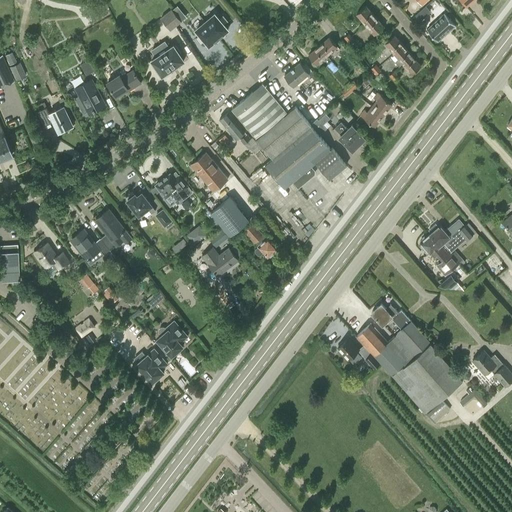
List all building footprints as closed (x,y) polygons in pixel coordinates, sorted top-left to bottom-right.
[(176,25),(181,21),(172,9),(167,13),(176,25)] [(416,24),(426,15),(421,10),(411,18),(416,24)] [(171,29),(176,25),(167,13),(161,18),(171,29)] [(213,13),(204,21),(218,37),(223,33),(222,32),(226,28),(223,23),(227,19),(222,13),(217,17),(213,13)] [(438,41),(455,25),(445,13),(427,29),(438,41)] [(199,33),(195,37),(200,43),(204,39),(208,44),(213,39),(214,40),(218,37),(204,21),(195,28),(199,33)] [(25,39),(28,44),(35,40),(32,35),(25,39)] [(174,46),(173,45),(152,60),(162,75),(184,60),(179,54),(181,53),(176,45),(174,46)] [(16,61),(12,51),(5,54),(10,64),(16,61)] [(0,87),(14,81),(2,55),(0,55),(0,87)] [(89,60),(80,65),(86,75),(95,70),(89,60)] [(26,75),(19,62),(10,66),(16,80),(26,75)] [(294,86),(309,74),(309,73),(302,65),(300,62),(284,75),(294,86)] [(309,73),(312,70),(305,63),(302,65),(309,73)] [(120,75),(107,82),(116,96),(128,89),(129,91),(141,83),(133,70),(122,77),(120,75)] [(76,88),(80,96),(75,98),(83,114),(88,112),(89,112),(93,110),(94,111),(96,110),(95,108),(99,106),(100,108),(106,105),(92,79),(76,88)] [(262,83),(232,109),(256,137),(286,112),(262,83)] [(47,107),(38,112),(45,126),(54,121),(59,132),(73,125),(64,106),(50,113),(47,107)] [(257,138),(273,158),(312,125),(295,106),(257,138)] [(250,148),(257,143),(252,137),(251,138),(244,131),(228,112),(220,119),(236,138),(238,136),(249,149),(250,148)] [(323,124),(330,118),(326,113),(319,120),(318,119),(312,124),(321,134),(327,129),(323,124)] [(341,122),(335,127),(342,135),(340,136),(352,149),(359,142),(360,143),(364,139),(363,138),(364,137),(352,125),(348,129),(341,122)] [(273,158),(265,164),(285,187),(293,180),(298,187),(314,174),(314,170),(310,166),(315,161),(329,178),(346,164),(332,147),(331,149),(312,125),(273,158)] [(231,142),(225,134),(219,140),(225,147),(231,142)] [(257,143),(250,148),(254,153),(261,148),(257,143)] [(8,144),(0,147),(0,159),(12,154),(8,144)] [(206,152),(191,164),(213,190),(222,182),(223,183),(228,179),(206,152)] [(170,173),(156,184),(170,203),(175,199),(178,203),(192,192),(179,175),(174,179),(170,173)] [(201,191),(197,194),(201,199),(205,196),(201,191)] [(128,198),(129,199),(127,200),(139,215),(148,208),(151,213),(155,210),(152,205),(142,192),(137,196),(135,194),(134,195),(133,193),(128,198)] [(230,196),(211,211),(230,235),(249,220),(230,196)] [(199,204),(207,213),(210,211),(207,207),(205,204),(203,201),(199,204)] [(101,238),(110,250),(116,245),(116,246),(121,242),(122,243),(123,243),(124,243),(125,243),(126,242),(132,237),(119,221),(117,222),(107,210),(95,219),(107,233),(101,238)] [(171,221),(164,211),(157,216),(165,226),(170,221),(171,221)] [(511,213),(502,222),(511,232),(511,213)] [(428,230),(430,232),(428,234),(445,253),(445,252),(448,255),(465,240),(457,231),(464,224),(459,218),(445,230),(440,224),(438,226),(436,223),(428,230)] [(260,255),(264,252),(268,257),(270,255),(271,255),(273,254),(273,252),(279,247),(268,236),(267,238),(252,222),(244,229),(255,242),(256,241),(259,244),(258,246),(255,249),(255,252),(258,255),(260,255)] [(473,234),(464,224),(457,231),(465,240),(466,239),(466,240),(473,234)] [(199,225),(187,235),(194,243),(206,234),(199,225)] [(115,256),(110,250),(101,238),(95,242),(84,228),(72,237),(82,250),(80,251),(87,259),(88,258),(89,259),(91,258),(90,257),(100,249),(104,254),(102,256),(107,263),(115,256)] [(222,229),(210,238),(216,246),(229,237),(222,229)] [(445,253),(428,234),(420,241),(422,243),(419,244),(428,254),(430,252),(431,254),(435,250),(443,260),(438,265),(446,274),(452,268),(459,262),(451,253),(448,256),(448,255),(445,252),(445,253)] [(183,239),(177,244),(181,249),(187,244),(183,239)] [(47,242),(34,251),(46,267),(54,262),(59,269),(69,262),(62,251),(56,255),(47,242)] [(0,245),(0,259),(1,281),(19,280),(17,244),(16,244),(16,246),(0,247),(0,245)] [(213,246),(202,255),(203,255),(209,262),(208,263),(218,276),(218,275),(217,274),(231,264),(232,265),(238,260),(229,247),(219,254),(213,246)] [(452,253),(459,262),(462,259),(455,250),(452,253)] [(94,283),(87,274),(81,278),(88,288),(89,287),(94,283)] [(445,281),(440,286),(451,287),(456,282),(452,276),(445,281)] [(94,283),(89,287),(94,293),(96,291),(99,289),(94,283)] [(118,298),(109,286),(102,291),(111,304),(118,298)] [(160,292),(154,298),(158,302),(164,297),(160,292)] [(381,303),(371,312),(382,324),(387,320),(389,323),(393,320),(401,329),(411,320),(401,309),(398,312),(390,304),(385,308),(381,303)] [(141,311),(139,308),(131,315),(133,317),(141,311)] [(82,337),(96,326),(89,317),(83,321),(83,322),(81,324),(81,323),(75,327),(82,337)] [(370,323),(356,335),(382,364),(392,375),(425,412),(462,379),(411,320),(401,329),(387,342),(370,323)] [(162,335),(157,339),(165,348),(164,349),(168,354),(169,353),(171,356),(173,354),(174,355),(179,351),(178,350),(183,346),(180,342),(187,336),(174,321),(166,328),(165,327),(163,327),(162,327),(160,328),(159,329),(159,330),(159,332),(160,333),(162,335)] [(339,346),(338,347),(349,358),(359,350),(348,338),(343,342),(342,342),(339,344),(339,346)] [(142,351),(134,358),(138,362),(136,364),(152,382),(164,372),(161,369),(167,364),(154,349),(146,356),(142,351)] [(488,378),(494,373),(505,385),(511,379),(511,373),(498,357),(493,361),(483,350),(472,360),(484,374),(488,378)] [(372,354),(366,359),(374,368),(380,363),(372,354)] [(483,406),(486,403),(474,389),(472,391),(469,393),(460,401),(463,405),(473,396),(483,406)] [(442,400),(426,414),(434,423),(450,409),(442,400)]
